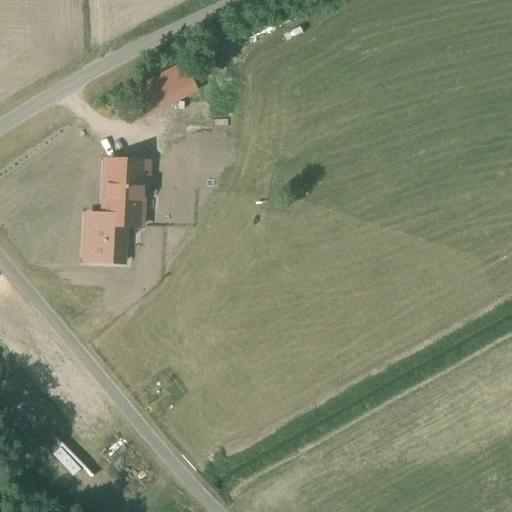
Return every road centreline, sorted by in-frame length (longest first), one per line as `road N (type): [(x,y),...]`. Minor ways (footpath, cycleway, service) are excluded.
road 1 (unclassified): [(0,257),(214,511)]
road 2 (unclassified): [(249,0),(179,27),(0,135)]
